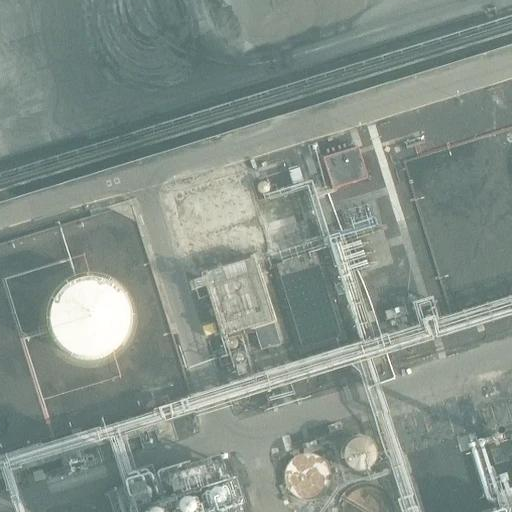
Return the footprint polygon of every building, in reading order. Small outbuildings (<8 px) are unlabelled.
[(322,159),(332,191),(367,179),(357,148),(322,159)] [(235,181),(173,200),(180,231),(244,211),(235,181)] [(235,234),(235,233),(234,227),(230,222),(226,220),(222,219),(219,219),(214,220),(210,223),(207,229),(206,234),(207,239),(211,244),(215,247),(221,248),(226,247),(231,244),(234,239),(235,234)] [(253,259),(201,276),(221,338),(225,337),(226,342),(230,340),(229,336),(252,328),(260,351),(280,345),(253,259)] [(316,267),(284,277),(305,347),(336,337),(316,267)] [(132,315),(132,314),(131,306),(129,299),(125,291),(120,284),(114,279),(107,275),(98,272),(91,272),(82,272),(73,275),(68,278),(61,282),(55,290),(51,296),(49,304),(47,312),(48,322),(50,329),(54,336),(58,342),(64,348),(73,353),(79,355),(88,356),(98,355),(107,353),(114,349),(120,344),(125,337),(129,330),(131,323),(132,315)] [(511,368),(492,374),(498,397),(511,392),(511,368)] [(388,452),(388,451),(387,444),(384,438),(381,436),(378,433),(370,431),(363,432),(359,433),(355,436),(353,438),(350,442),(349,447),(348,451),(349,455),(350,459),(354,465),(360,469),(364,471),(368,471),(373,470),(377,469),(383,465),(385,462),(387,459),(388,452)] [(335,481),(335,480),(334,472),(330,466),(324,461),(319,460),(316,459),(312,460),(307,461),(302,465),(297,471),(295,479),(297,486),(300,493),(306,497),(310,499),(314,499),(321,499),(325,497),(329,495),(333,489),(335,485),(335,481)] [(232,511),(224,460),(141,474),(143,488),(132,490),(135,511),(232,511)] [(31,474),(35,483),(44,480),(41,471),(31,474)] [(397,511),(394,482),(340,488),(342,511),(397,511)]
